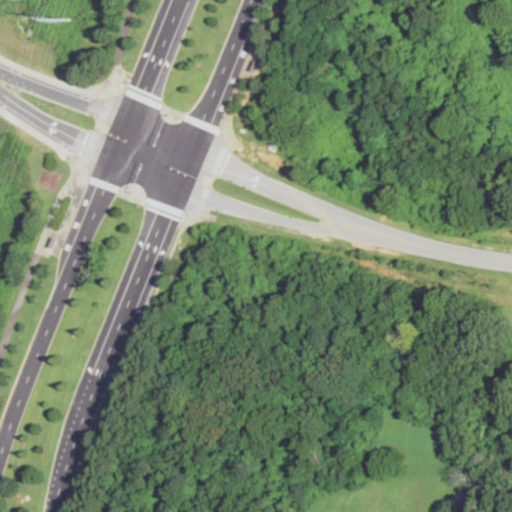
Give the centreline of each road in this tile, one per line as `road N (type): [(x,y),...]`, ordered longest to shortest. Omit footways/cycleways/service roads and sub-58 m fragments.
road 1 (secondary): [(55,511),(89,404),(248,0)]
road 2 (secondary): [(181,0),(0,456)]
road 3 (residential): [(176,186),(274,217),(435,249)]
road 4 (residential): [(435,249),(192,148)]
